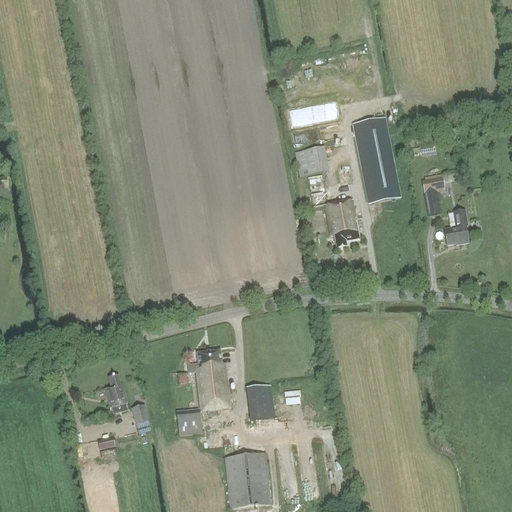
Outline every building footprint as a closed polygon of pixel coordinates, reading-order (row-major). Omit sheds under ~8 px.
[(368,205),(401,198),(385,119),(352,126),(368,205)] [(421,156),(419,148),(413,150),(414,157),(421,156)] [(324,149),(295,154),(300,179),(329,174),(324,149)] [(345,242),(360,239),(353,201),(327,206),(322,176),(308,179),(313,208),(325,205),(331,237),(334,236),(337,249),(346,248),(345,242)] [(436,192),(444,190),(442,178),(421,182),(428,216),(440,214),(436,192)] [(468,244),(465,227),(468,227),(465,212),(453,214),(455,229),(444,230),(447,246),(460,244),(460,245),(468,244)] [(231,409),(226,365),(221,365),(220,352),(196,355),(198,366),(187,367),(188,374),(195,373),(200,410),(196,410),(195,402),(189,403),(190,411),(177,412),(180,437),(202,434),(199,413),(231,409)] [(110,410),(127,405),(122,385),(120,386),(118,376),(108,379),(111,388),(104,390),(110,410)] [(274,419),(270,387),(246,389),(250,421),(274,419)] [(302,391),(287,392),(287,406),(303,405),(302,391)] [(138,436),(151,432),(144,406),(131,410),(138,436)] [(114,439),(113,438),(98,442),(100,450),(115,447),(114,439)] [(265,455),(225,460),(231,511),(271,506),(265,455)]
